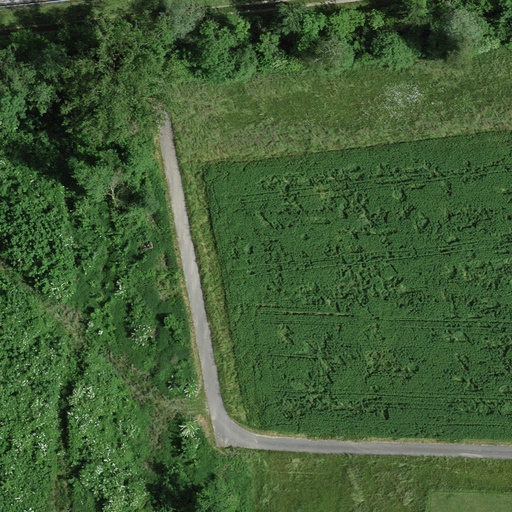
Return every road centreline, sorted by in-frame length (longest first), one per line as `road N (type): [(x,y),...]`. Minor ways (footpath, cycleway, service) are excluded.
road 1 (track): [(511,451),(232,431),(162,108)]
road 2 (track): [(0,32),(317,0)]
